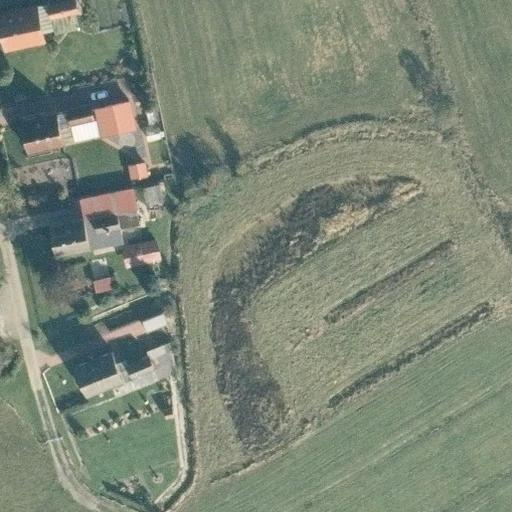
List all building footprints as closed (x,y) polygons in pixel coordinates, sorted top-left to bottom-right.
[(74,0),(48,0),(49,0),(0,11),(0,35),(3,47),(43,38),(54,31),(81,25),(74,0)] [(92,101),(17,116),(24,151),(62,143),(61,139),(100,130),(101,133),(136,125),(130,96),(93,104),(92,101)] [(160,123),(146,125),(148,136),(162,134),(160,123)] [(146,158),(129,161),(132,175),(149,172),(146,158)] [(82,216),(46,223),(52,253),(123,239),(120,224),(139,220),(132,183),(78,194),(82,216)] [(149,239),(130,243),(134,261),(153,257),(149,239)] [(146,328),(167,321),(163,309),(142,317),(146,328)] [(111,349),(72,362),(83,392),(130,376),(135,389),(181,373),(170,340),(146,348),(148,353),(128,360),(127,356),(115,360),(111,349)]
